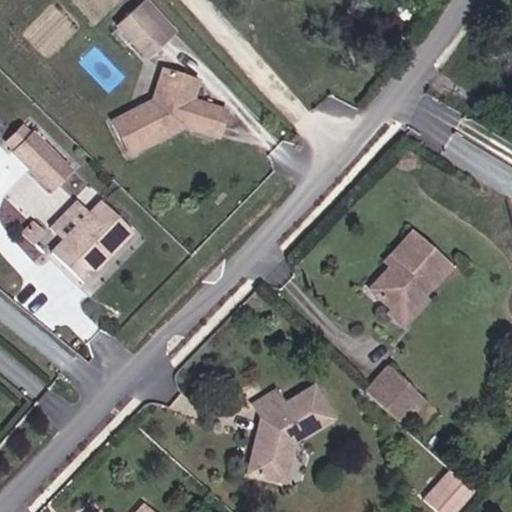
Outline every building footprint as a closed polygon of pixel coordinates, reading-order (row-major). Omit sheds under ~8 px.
[(176,28),(151,0),(141,0),(115,23),(144,56),(176,28)] [(226,120),(200,110),(196,80),(193,80),(155,68),(149,100),(112,125),(126,146),(132,156),(161,137),(161,127),(219,142),(226,120)] [(36,127),(18,146),(55,181),(73,162),(36,127)] [(53,222),(66,235),(54,246),(85,278),(135,228),(104,196),(79,221),(92,208),(80,195),(53,222)] [(43,225),(34,217),(25,227),(34,236),(43,225)] [(367,292),(391,316),(411,314),(454,269),(415,229),(389,257),(397,264),(367,292)] [(427,402),(387,363),(362,390),(402,428),(427,402)] [(296,447),(324,431),(338,424),(320,392),(287,410),(279,396),(263,405),(253,411),(264,428),(254,476),(288,484),(296,447)] [(457,511),(474,492),(449,471),(424,501),(437,511),(457,511)]
